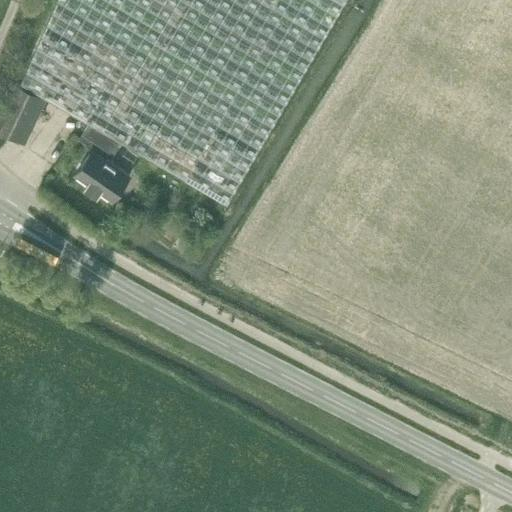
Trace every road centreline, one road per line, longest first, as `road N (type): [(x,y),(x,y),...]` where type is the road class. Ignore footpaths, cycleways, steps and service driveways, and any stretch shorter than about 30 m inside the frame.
road 1 (secondary): [(153,307),(511,492)]
road 2 (secondary): [(153,307),(0,204)]
road 3 (secondary): [(0,231),(153,307)]
